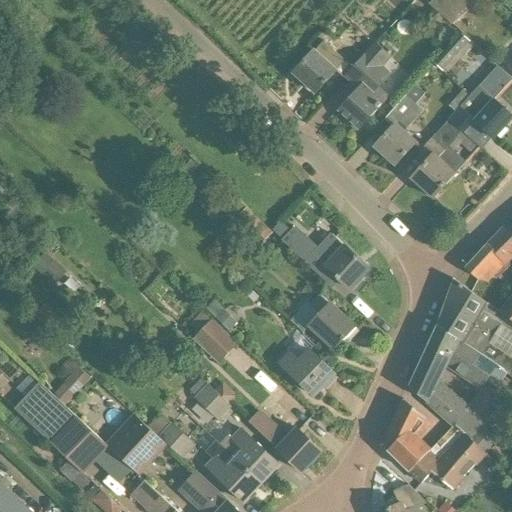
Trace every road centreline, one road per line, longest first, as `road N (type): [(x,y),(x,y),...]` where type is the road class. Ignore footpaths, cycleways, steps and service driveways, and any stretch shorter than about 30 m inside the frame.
road 1 (unclassified): [(431,288),(337,182),(144,0)]
road 2 (unclassified): [(347,507),(350,475),(431,288)]
road 3 (residential): [(431,288),(511,194)]
